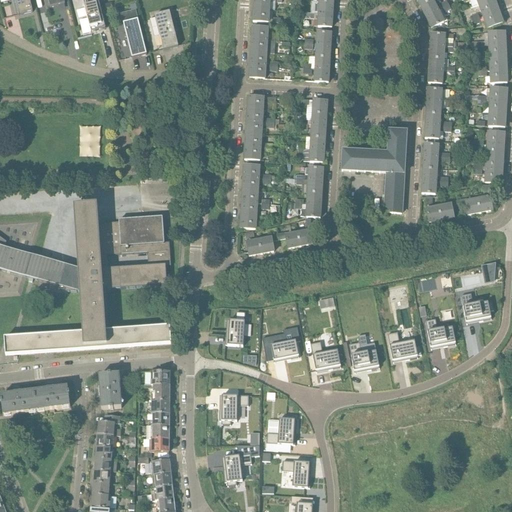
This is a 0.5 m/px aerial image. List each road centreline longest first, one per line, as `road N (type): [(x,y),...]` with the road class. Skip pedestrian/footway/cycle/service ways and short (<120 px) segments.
road 1 (residential): [(323,399),(418,389),(488,351),(505,320),(506,216)]
road 2 (residential): [(193,280),(210,0)]
road 3 (residential): [(409,240),(420,36),(404,0)]
road 4 (residential): [(227,274),(238,88)]
road 5 (residential): [(328,255),(336,93)]
road 6 (residential): [(195,509),(189,360)]
road 7 (residential): [(76,511),(82,368)]
